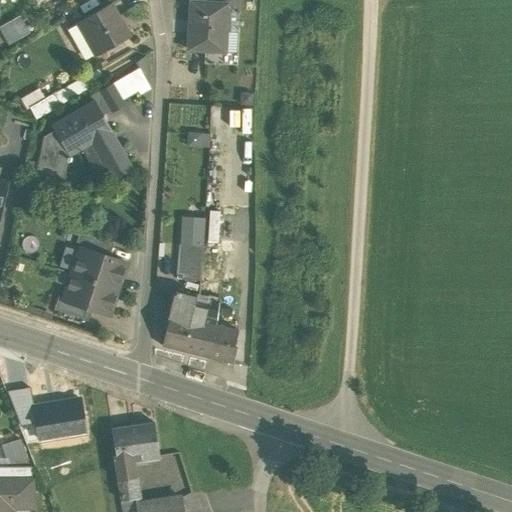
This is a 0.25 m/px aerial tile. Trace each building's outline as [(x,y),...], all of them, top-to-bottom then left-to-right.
[(227,4),(191,2),(188,50),(225,52),(226,32),(227,4)] [(111,4),(82,21),(91,37),(87,40),(96,56),(127,38),(116,19),(118,17),(111,4)] [(0,25),(8,42),(30,32),(23,15),(0,24),(0,25)] [(238,33),(226,32),(225,52),(237,52),(238,33)] [(112,84),(122,101),(138,91),(140,95),(151,89),(140,69),(112,84)] [(112,84),(100,91),(112,112),(125,105),(122,101),(112,84)] [(111,130),(95,103),(54,127),(70,154),(92,141),(105,164),(104,164),(113,179),(132,168),(110,131),(111,130)] [(177,129),(194,129),(195,105),(178,104),(177,129)] [(114,242),(80,231),(76,242),(110,253),(114,242)] [(196,238),(186,237),(185,245),(195,246),(196,239),(196,238)] [(222,241),(209,240),(208,246),(207,266),(222,267),(222,251),(222,241)] [(234,241),(222,241),(222,251),(234,252),(234,241)] [(185,245),(179,244),(177,274),(183,275),(182,280),(200,281),(203,246),(195,246),(185,245)] [(126,263),(80,248),(72,274),(117,289),(126,263)] [(117,289),(72,274),(64,299),(63,300),(92,310),(109,315),(117,289)] [(241,283),(220,280),(218,298),(214,325),(215,325),(207,357),(233,363),(237,345),(234,345),(238,331),(236,330),(241,283)] [(197,296),(175,291),(162,346),(207,357),(215,325),(214,325),(203,322),(206,308),(194,305),(197,296)] [(92,310),(63,300),(64,299),(58,297),(54,310),(88,321),(92,310)] [(154,423),(112,429),(117,460),(117,463),(129,461),(159,457),(154,423)] [(0,440),(1,459),(26,458),(25,440),(0,440)] [(129,461),(117,463),(117,460),(115,460),(122,502),(136,499),(132,476),(131,476),(129,461)] [(33,467),(0,467),(0,480),(33,481),(33,467)] [(0,480),(0,511),(12,511),(13,504),(33,504),(33,481),(0,480)] [(183,511),(181,499),(136,506),(136,511),(183,511)]
